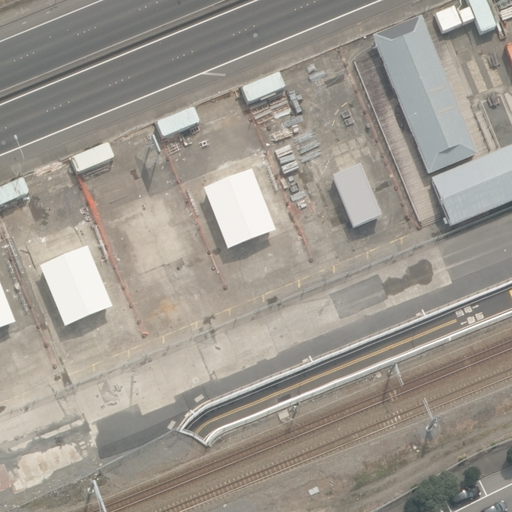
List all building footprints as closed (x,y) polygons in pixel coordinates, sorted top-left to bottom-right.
[(434,19),(443,40),(443,41),(474,28),(480,42),(500,34),(485,0),(463,0),(466,5),(434,19)] [(421,21),(373,41),(429,177),(477,157),(421,21)] [(284,75),(239,94),(246,112),(292,93),(284,75)] [(199,110),(153,129),(161,146),(206,128),(199,110)] [(109,146),(64,165),(71,183),(117,164),(109,146)] [(511,149),(432,182),(452,229),(511,204),(511,149)] [(24,181),(0,190),(0,212),(31,199),(24,181)] [(0,264),(0,385),(41,370),(0,264)]
